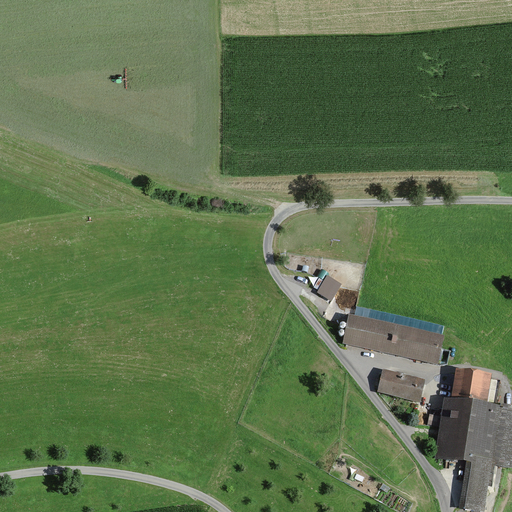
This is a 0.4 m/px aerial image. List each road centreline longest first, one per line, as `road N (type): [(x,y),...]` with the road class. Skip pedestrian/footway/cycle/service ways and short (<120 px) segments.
road 1 (unclassified): [(511,200),(301,206),(270,232),(277,277),(419,457),(446,511)]
road 2 (unclassified): [(224,511),(180,488),(129,475),(66,469),(0,478)]
